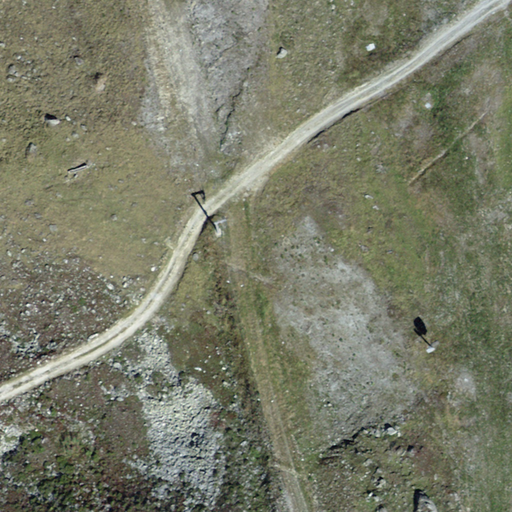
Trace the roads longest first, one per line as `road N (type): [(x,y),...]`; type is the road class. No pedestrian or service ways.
road 1 (track): [(313,511),(256,312),(243,203),(257,172),(292,135),(496,0)]
road 2 (track): [(0,390),(135,323),(192,216),(257,172)]
